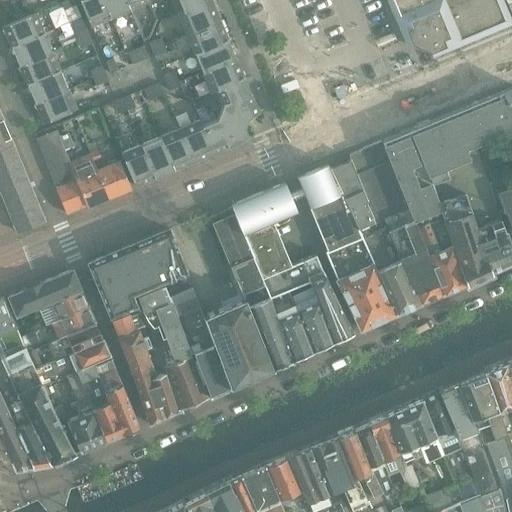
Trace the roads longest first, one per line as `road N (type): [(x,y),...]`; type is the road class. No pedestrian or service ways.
road 1 (residential): [(48,490),(511,279)]
road 2 (residential): [(511,350),(140,511)]
road 3 (tertiary): [(333,134),(66,244)]
road 4 (tertiary): [(511,59),(333,134)]
road 5 (residential): [(66,244),(0,76)]
road 6 (residential): [(333,134),(276,0)]
